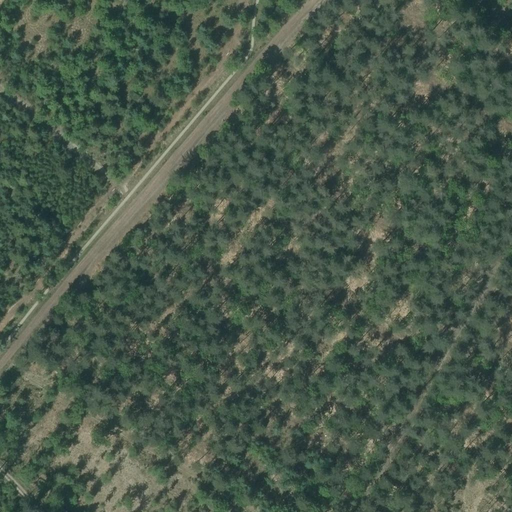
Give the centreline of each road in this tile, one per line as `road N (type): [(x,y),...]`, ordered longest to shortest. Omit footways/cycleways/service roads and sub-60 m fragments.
road 1 (track): [(0,371),(311,0)]
road 2 (track): [(354,511),(511,228)]
